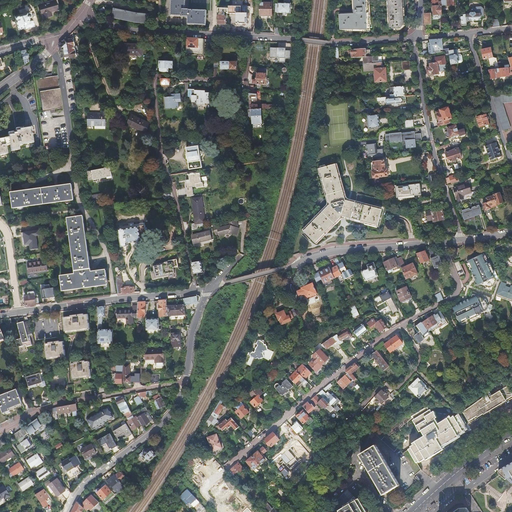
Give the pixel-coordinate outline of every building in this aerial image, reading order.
[(55,10),(52,0),(51,0),(37,4),(41,14),(42,14),(43,18),(52,16),(51,11),(55,10)] [(172,0),(171,16),(189,16),(189,24),(207,25),(207,10),(214,10),(214,0),(172,0)] [(275,2),(275,13),(291,13),(291,4),(290,4),(289,0),(283,0),(284,1),(278,1),(278,2),(275,2)] [(353,0),(354,13),(340,14),(341,28),(370,28),(368,0),(353,0)] [(402,0),(387,0),(389,30),(401,29),(404,25),(402,0)] [(442,15),(441,0),(432,0),(432,7),(434,7),(434,16),(442,15)] [(260,3),(260,15),(271,15),(271,3),(260,3)] [(228,6),(228,13),(233,14),(236,14),(236,24),(243,24),(245,24),(247,24),(248,19),(249,19),(249,15),(248,15),(248,14),(241,14),(241,7),(228,6)] [(464,16),(461,17),(462,25),(467,25),(466,21),(481,20),(481,16),(484,15),(484,8),(481,6),(476,6),(474,9),(474,12),(471,12),(470,13),(470,14),(464,14),(464,16)] [(116,9),(114,17),(137,22),(149,22),(149,21),(152,21),(152,18),(149,18),(149,15),(137,13),(116,9)] [(27,14),(14,17),(15,21),(14,22),(17,30),(23,28),(24,29),(34,26),(32,19),(29,20),(28,17),(30,17),(31,15),(30,13),(28,12),(27,13),(27,14)] [(218,14),(218,24),(226,24),(226,16),(219,16),(219,14),(218,14)] [(59,44),(60,46),(60,49),(61,49),(62,55),(69,54),(67,40),(67,38),(65,40),(59,44)] [(198,38),(187,38),(187,47),(198,47),(198,38)] [(69,54),(70,58),(71,58),(71,56),(76,56),(75,51),(74,51),(73,45),(74,45),(73,39),(67,40),(69,54)] [(443,50),(442,40),(431,41),(432,43),(428,44),(429,51),(423,52),(423,53),(423,55),(429,54),(436,53),(438,53),(449,51),(449,49),(443,50)] [(119,43),(118,55),(142,56),(143,45),(119,43)] [(286,48),(270,47),(270,58),(279,58),(279,62),(285,63),(285,58),(290,59),(291,51),(286,51),(286,48)] [(25,49),(20,51),(24,64),(29,61),(25,49)] [(352,58),(364,57),(366,57),(366,56),(370,56),(370,50),(366,50),(366,49),(352,50),(352,58)] [(449,51),(451,65),(458,64),(457,56),(456,50),(449,51)] [(491,50),(482,50),(483,60),(492,59),(491,50)] [(445,57),(435,58),(436,63),(437,63),(439,72),(443,72),(443,70),(446,69),(445,65),(446,64),(445,57)] [(160,61),(160,72),(168,72),(169,69),(172,69),(172,62),(160,61)] [(218,69),(213,69),(213,76),(224,77),(225,67),(232,67),(232,66),(236,67),(236,62),(232,62),(232,61),(220,61),(220,65),(218,65),(218,69)] [(409,69),(408,61),(400,61),(401,70),(409,69)] [(364,64),(363,64),(364,72),(375,71),(376,82),(387,81),(386,68),(385,69),(384,65),(382,66),(382,63),(364,64)] [(429,68),(427,68),(428,74),(431,74),(432,75),(432,76),(439,74),(439,72),(437,63),(436,63),(428,64),(429,66),(429,68)] [(511,67),(489,70),(489,74),(490,74),(491,79),(496,78),(496,77),(498,77),(510,76),(510,75),(511,74),(511,67)] [(253,80),(253,84),(254,85),(259,85),(259,89),(263,89),(263,85),(266,85),(266,74),(265,74),(265,70),(258,70),(258,80),(253,80)] [(460,70),(452,73),(453,80),(462,77),(460,71),(460,70)] [(58,75),(38,78),(43,111),(56,109),(56,112),(64,111),(58,75)] [(404,86),(389,87),(390,97),(405,96),(404,86)] [(203,88),(189,88),(188,95),(191,95),(191,102),(196,102),(196,104),(204,105),(204,102),(209,102),(209,89),(206,89),(205,91),(203,91),(203,88)] [(511,93),(491,96),(503,131),(510,129),(502,103),(511,102),(511,93)] [(167,98),(169,108),(173,108),(173,109),(182,108),(181,103),(184,102),(183,97),(181,98),(180,94),(174,95),(174,97),(167,98)] [(249,110),(261,110),(274,109),(273,106),(270,106),(270,105),(266,106),(266,105),(261,105),(261,106),(257,106),(257,104),(257,98),(257,94),(249,94),(249,110)] [(390,97),(374,98),(374,102),(382,101),(382,105),(406,103),(405,96),(390,97)] [(224,107),(216,108),(217,120),(237,118),(237,108),(224,109),(224,107)] [(439,127),(450,123),(449,119),(451,118),(448,107),(439,110),(440,111),(436,112),(439,122),(437,123),(439,127)] [(261,110),(249,110),(248,111),(248,115),(249,115),(249,118),(252,118),(253,124),(261,124),(262,123),(261,110)] [(87,126),(95,126),(95,125),(106,125),(106,112),(102,111),(102,114),(88,114),(87,126)] [(486,114),(477,118),(480,127),(489,124),(486,114)] [(131,115),(127,124),(145,132),(150,123),(131,115)] [(378,115),(368,115),(368,129),(379,128),(378,115)] [(445,132),(444,133),(445,136),(447,137),(449,136),(449,137),(459,134),(459,136),(461,135),(462,137),(465,136),(464,134),(466,134),(464,128),(457,130),(455,125),(446,128),(447,131),(445,132)] [(8,135),(9,137),(10,145),(11,151),(19,150),(18,146),(22,145),(22,144),(33,142),(31,127),(19,129),(19,130),(16,131),(16,132),(13,132),(13,134),(8,135)] [(415,132),(385,134),(386,142),(405,140),(406,140),(407,147),(406,147),(406,148),(415,147),(415,141),(422,140),(421,134),(415,134),(413,134),(413,132),(415,132)] [(376,139),(360,141),(361,145),(366,145),(368,159),(371,158),(380,157),(379,151),(377,151),(377,149),(376,139)] [(405,140),(406,149),(416,148),(415,141),(415,147),(406,148),(406,147),(407,147),(406,140),(405,140)] [(191,147),(187,148),(190,169),(202,168),(199,142),(193,143),(193,145),(191,146),(191,147)] [(450,149),(452,148),(451,143),(439,147),(440,152),(445,150),(450,149)] [(496,143),(485,146),(490,161),(501,157),(496,143)] [(450,149),(445,150),(449,162),(462,158),(459,149),(451,151),(450,149)] [(371,163),(372,169),(373,170),(374,177),(388,176),(387,169),(385,169),(384,161),(374,162),(374,163),(371,163)] [(329,205),(303,233),(315,244),(340,217),(376,226),(381,210),(345,201),(336,165),(319,169),(329,205)] [(112,177),(111,168),(86,172),(88,181),(93,180),(93,182),(98,182),(98,180),(112,177)] [(189,175),(190,180),(190,183),(187,183),(188,188),(193,187),(195,187),(196,188),(198,187),(198,188),(203,188),(202,183),(201,183),(199,174),(189,175)] [(460,181),(458,174),(449,177),(452,184),(460,181)] [(187,197),(194,196),(193,187),(188,188),(187,183),(190,183),(190,180),(185,181),(187,197)] [(469,183),(454,188),(458,200),(464,198),(463,195),(471,192),(469,183)] [(420,184),(395,187),(397,198),(421,195),(420,184)] [(72,185),(11,192),(12,207),(74,200),(72,185)] [(101,193),(86,195),(88,205),(93,204),(93,203),(98,202),(98,200),(102,200),(101,193)] [(488,202),(483,203),(485,210),(502,204),(502,203),(503,202),(500,193),(494,195),(494,196),(490,197),(490,198),(487,199),(488,202)] [(198,198),(189,200),(195,224),(191,225),(192,230),(200,229),(199,223),(204,222),(198,198)] [(470,208),(462,210),(463,213),(462,213),(462,214),(463,214),(465,220),(465,219),(468,218),(469,218),(472,217),(472,218),(473,218),(472,217),(482,214),(482,215),(479,205),(477,206),(477,207),(476,207),(476,206),(472,207),(472,209),(470,209),(470,208)] [(426,216),(425,216),(426,222),(433,221),(433,222),(444,220),(442,210),(432,212),(431,211),(425,212),(426,216)] [(75,275),(60,276),(62,290),(107,284),(105,271),(90,273),(83,217),(68,218),(75,275)] [(235,223),(236,220),(213,226),(215,236),(226,234),(237,236),(239,229),(236,228),(235,223)] [(124,228),(118,229),(121,246),(127,245),(127,243),(141,241),(140,235),(146,234),(144,224),(137,225),(138,226),(124,229),(124,228)] [(40,236),(39,230),(35,231),(35,232),(28,233),(28,232),(23,233),(24,236),(21,237),(22,242),(24,241),(25,246),(30,246),(31,250),(38,249),(36,236),(40,236)] [(210,232),(191,236),(193,245),(212,241),(210,232)] [(231,251),(235,257),(240,254),(236,248),(231,251)] [(425,252),(416,255),(420,264),(428,261),(425,252)] [(483,252),(467,259),(475,279),(474,282),(484,287),(485,285),(487,287),(493,284),(495,280),(483,252)] [(45,253),(37,254),(38,262),(28,263),(29,272),(48,270),(45,253)] [(439,256),(431,259),(434,269),(443,266),(439,256)] [(396,257),(383,263),(388,273),(389,276),(394,274),(393,271),(397,269),(399,272),(401,271),(401,270),(396,259),(396,257)] [(334,258),(333,258),(337,265),(337,266),(340,272),(346,270),(342,262),(340,263),(337,258),(334,258)] [(401,271),(405,280),(417,275),(413,265),(405,268),(401,258),(396,259),(401,270),(401,271)] [(201,261),(191,263),(193,274),(203,273),(201,261)] [(167,277),(174,276),(174,270),(175,262),(166,263),(166,265),(154,266),(154,271),(155,278),(167,277)] [(369,269),(361,271),(365,281),(366,280),(376,277),(377,277),(375,270),(375,269),(374,264),(369,266),(369,269)] [(334,277),(334,278),(342,275),(340,272),(337,266),(330,269),(334,277)] [(330,269),(329,267),(318,272),(319,273),(316,274),(319,280),(322,279),(325,287),(336,282),(334,278),(334,277),(330,269)] [(340,272),(342,275),(343,278),(353,274),(350,268),(346,270),(340,272)] [(168,280),(167,277),(155,278),(154,271),(151,271),(152,281),(168,280)] [(121,274),(115,275),(118,294),(134,292),(133,286),(129,286),(129,285),(125,286),(125,287),(122,287),(122,284),(123,283),(121,274)] [(500,281),(495,293),(511,300),(511,285),(509,285),(509,287),(505,286),(505,283),(500,281)] [(301,291),(297,293),(301,302),(316,294),(312,284),(300,289),(301,291)] [(399,290),(395,292),(400,303),(410,298),(406,289),(399,291),(399,290)] [(26,306),(36,304),(34,293),(33,292),(30,292),(30,295),(25,295),(25,297),(26,303),(26,306)] [(390,315),(396,312),(386,292),(371,299),(375,306),(384,301),(387,308),(379,311),(381,317),(389,313),(390,315)] [(470,296),(451,304),(458,321),(485,309),(487,305),(485,299),(482,298),(482,297),(471,292),(470,296)] [(199,296),(184,299),(184,306),(184,307),(198,303),(201,297),(199,296)] [(101,306),(98,307),(98,344),(102,344),(110,344),(113,344),(113,330),(102,330),(102,322),(102,317),(105,317),(105,306),(101,306)] [(167,306),(167,317),(186,316),(184,307),(184,306),(167,306)] [(354,306),(348,308),(353,318),(359,316),(354,306)] [(137,319),(137,307),(133,307),(133,310),(116,311),(116,318),(126,318),(126,322),(133,322),(133,319),(137,319)] [(283,312),(275,316),(278,322),(279,322),(281,326),(290,322),(289,320),(296,317),(293,310),(289,311),(290,312),(284,315),(283,312)] [(435,316),(439,321),(443,319),(443,318),(440,313),(435,316)] [(72,316),(66,317),(67,332),(91,329),(89,314),(85,315),(85,314),(72,315),(72,316)] [(422,323),(427,330),(429,328),(430,330),(432,330),(437,327),(437,325),(436,324),(437,323),(432,316),(429,318),(428,317),(426,318),(427,319),(422,323)] [(370,329),(374,326),(379,333),(386,328),(380,320),(377,322),(376,320),(375,321),(373,319),(367,324),(370,329)] [(437,325),(437,327),(437,328),(446,323),(443,319),(439,321),(437,323),(436,324),(437,325)] [(158,320),(146,321),(146,332),(159,330),(158,320)] [(33,334),(29,321),(18,324),(22,337),(22,339),(21,340),(16,341),(18,348),(27,346),(27,347),(33,346),(30,337),(28,337),(28,335),(33,334)] [(418,333),(414,336),(418,342),(420,341),(423,340),(424,338),(422,337),(427,333),(420,322),(416,325),(415,327),(418,333)] [(362,324),(352,331),(357,337),(367,330),(362,324)] [(343,330),(332,336),(337,342),(351,335),(347,328),(343,330)] [(177,334),(172,334),(172,347),(177,347),(181,347),(180,335),(177,335),(177,334)] [(397,336),(383,345),(389,353),(392,351),(392,350),(401,344),(397,336)] [(341,347),(332,337),(329,339),(320,345),(324,349),(332,344),(336,350),(341,347)] [(251,353),(249,357),(253,359),(254,360),(257,359),(257,360),(262,359),(266,361),(270,352),(265,350),(263,344),(262,345),(261,343),(257,340),(254,346),(256,346),(252,353),(251,353)] [(50,343),(46,344),(48,358),(66,356),(64,342),(60,342),(60,341),(49,342),(50,343)] [(164,348),(146,349),(146,359),(156,358),(156,361),(164,361),(164,348)] [(311,374),(316,379),(324,372),(320,368),(321,366),(320,365),(327,358),(319,349),(311,356),(314,358),(308,364),(315,371),(311,374)] [(376,351),(371,355),(373,357),(384,370),(388,366),(376,351)] [(371,355),(369,352),(365,355),(370,360),(373,357),(371,355)] [(75,363),(72,364),(73,378),(92,376),(90,361),(86,362),(86,361),(75,363)] [(130,364),(123,364),(123,365),(123,374),(123,379),(125,379),(125,382),(131,381),(131,376),(130,376),(130,364)] [(346,370),(345,371),(347,373),(353,380),(353,381),(356,379),(351,373),(358,368),(354,364),(346,370)] [(295,371),(301,378),(304,380),(310,373),(301,365),(295,371)] [(295,371),(288,379),(294,385),(297,388),(301,384),(304,386),(307,383),(304,380),(301,378),(295,371)] [(40,373),(26,377),(29,386),(30,388),(37,386),(37,384),(40,383),(42,387),(47,385),(45,380),(42,381),(40,373)] [(131,376),(131,381),(140,381),(140,373),(135,373),(135,376),(131,376)] [(353,380),(347,373),(337,382),(343,389),(353,380)] [(113,383),(123,383),(123,382),(123,379),(123,374),(117,374),(113,374),(113,383)] [(151,385),(160,384),(158,375),(150,377),(151,385)] [(418,379),(408,388),(418,399),(428,390),(418,379)] [(292,387),(285,380),(278,386),(277,385),(277,384),(276,384),(275,384),(274,385),(273,386),(273,387),(273,388),(281,396),(284,395),(286,394),(289,392),(287,390),(292,387)] [(511,389),(509,391),(506,387),(493,394),(492,392),(490,392),(488,393),(483,399),(484,400),(466,411),(468,415),(466,416),(471,423),(511,398),(511,389)] [(258,389),(256,388),(247,395),(248,396),(251,394),(258,389)] [(251,394),(248,396),(251,400),(249,402),(254,407),(261,401),(258,397),(262,394),(258,389),(251,394)] [(17,390),(0,396),(0,404),(4,413),(10,411),(9,409),(23,404),(17,390)] [(152,390),(146,391),(144,391),(138,392),(140,396),(142,399),(144,399),(143,398),(147,396),(152,394),(151,392),(152,391),(152,390)] [(321,391),(318,393),(323,398),(330,405),(334,409),(337,412),(340,408),(336,405),(340,401),(331,391),(329,393),(328,392),(326,394),(322,390),(321,391)] [(380,390),(374,397),(377,399),(375,401),(378,403),(379,402),(382,404),(388,397),(386,395),(387,394),(385,391),(383,393),(380,390)] [(38,393),(29,396),(32,403),(40,400),(38,393)] [(123,395),(114,396),(122,412),(126,413),(128,417),(133,414),(127,401),(126,401),(125,399),(126,399),(127,398),(126,396),(125,396),(124,396),(123,395)] [(161,395),(153,399),(158,409),(166,405),(165,403),(164,401),(161,395)] [(142,399),(140,396),(135,398),(139,405),(144,402),(142,399)] [(315,396),(310,400),(315,405),(317,404),(322,408),(323,407),(325,409),(326,408),(330,412),(334,409),(330,405),(323,398),(320,401),(315,396)] [(51,397),(41,401),(43,407),(53,403),(51,397)] [(222,402),(219,400),(219,401),(206,422),(210,424),(213,418),(215,419),(221,409),(222,410),(223,408),(220,405),(222,402)] [(239,401),(233,406),(237,411),(238,410),(242,406),(243,406),(240,403),(239,401)] [(340,401),(336,405),(340,408),(340,409),(344,405),(340,401)] [(306,404),(302,407),(308,413),(311,410),(314,407),(311,404),(310,405),(308,402),(306,404)] [(57,407),(56,407),(58,414),(67,413),(68,413),(72,413),(72,412),(78,410),(76,404),(57,407)] [(236,411),(235,413),(240,419),(248,412),(242,406),(238,410),(237,411),(236,411)] [(316,406),(314,407),(311,410),(314,412),(316,415),(320,410),(316,406)] [(106,408),(86,420),(92,429),(112,416),(106,408)] [(303,410),(296,416),(302,424),(305,421),(308,425),(313,421),(310,417),(309,418),(303,410)] [(460,420),(458,416),(457,417),(456,416),(454,418),(453,417),(440,424),(438,420),(439,419),(437,413),(434,414),(432,410),(428,412),(426,410),(414,417),(415,420),(414,421),(417,426),(420,432),(422,431),(426,437),(413,444),(413,445),(411,447),(412,448),(409,450),(417,463),(420,461),(421,462),(426,459),(427,460),(438,454),(439,453),(438,452),(443,449),(442,447),(453,441),(464,431),(466,429),(460,420)] [(154,420),(149,411),(138,417),(142,424),(143,426),(154,420)] [(138,417),(138,416),(128,422),(132,430),(142,424),(138,417)] [(227,422),(225,420),(216,427),(218,429),(219,428),(222,431),(225,429),(226,430),(231,426),(235,431),(238,427),(231,418),(227,422)] [(33,423),(26,428),(34,440),(49,429),(46,423),(42,426),(38,420),(33,423)] [(294,424),(291,427),(298,435),(303,431),(300,428),(301,428),(299,427),(300,426),(296,421),(293,424),(294,424)] [(320,424),(325,430),(329,426),(323,421),(320,424)] [(133,435),(127,423),(114,431),(117,437),(124,433),(127,438),(133,435)] [(377,427),(365,434),(367,438),(375,434),(378,440),(395,452),(398,448),(381,434),(377,427)] [(19,440),(21,444),(17,446),(22,453),(34,445),(31,439),(31,438),(29,435),(27,436),(26,435),(28,433),(24,428),(13,435),(17,441),(19,440)] [(464,433),(464,431),(453,441),(459,437),(459,436),(464,433)] [(273,432),(264,440),(271,447),(279,440),(276,436),(273,432)] [(118,446),(110,433),(98,440),(102,446),(108,442),(111,448),(112,447),(113,449),(118,446)] [(210,452),(209,453),(215,459),(218,456),(217,455),(221,450),(220,448),(215,435),(206,438),(210,452)] [(251,445),(258,439),(257,437),(249,443),(251,445)] [(1,440),(0,441),(0,462),(1,464),(15,455),(10,448),(1,454),(0,451),(0,449),(5,446),(1,440)] [(93,446),(83,452),(88,460),(98,455),(93,446)] [(374,446),(359,455),(383,495),(399,485),(374,446)] [(145,449),(139,455),(142,458),(143,457),(148,463),(156,455),(151,449),(149,451),(147,450),(145,449)] [(263,455),(259,451),(252,457),(259,465),(265,460),(262,456),(263,455)] [(37,454),(26,461),(31,468),(36,465),(36,466),(43,462),(37,454)] [(77,466),(81,464),(76,455),(70,459),(69,458),(62,462),(67,472),(65,473),(69,480),(73,477),(80,473),(76,467),(76,466),(77,466)] [(259,465),(252,457),(247,461),(254,470),(259,465)] [(9,466),(5,469),(11,479),(25,470),(20,463),(11,469),(9,466)] [(237,463),(227,472),(233,479),(243,470),(237,463)] [(511,463),(499,471),(498,472),(498,473),(498,474),(499,475),(505,481),(505,480),(506,480),(511,484),(507,479),(511,477),(511,463)] [(45,467),(35,474),(39,481),(50,474),(45,467)] [(116,475),(121,483),(123,482),(122,480),(125,478),(120,472),(116,475)] [(114,473),(110,478),(121,490),(125,487),(121,483),(116,475),(114,473)] [(14,483),(21,494),(35,485),(30,478),(20,484),(18,480),(14,483)] [(121,490),(110,478),(108,480),(114,488),(116,491),(118,493),(121,490)] [(58,481),(51,486),(58,497),(65,491),(58,481)] [(97,493),(102,499),(101,499),(103,500),(104,502),(105,502),(115,494),(114,493),(114,492),(116,491),(114,488),(111,491),(106,485),(107,485),(105,482),(104,482),(103,482),(102,483),(102,484),(101,485),(101,486),(101,487),(102,488),(100,489),(100,488),(99,488),(98,488),(97,488),(96,489),(94,490),(97,493)] [(10,496),(4,486),(0,488),(0,499),(4,497),(5,499),(10,496)] [(44,489),(36,494),(44,506),(47,504),(46,503),(50,500),(44,489)] [(198,502),(185,489),(180,494),(181,495),(178,498),(185,505),(188,503),(189,504),(192,507),(198,502)] [(347,491),(336,501),(341,507),(352,497),(347,491)] [(104,502),(103,500),(101,501),(104,505),(117,495),(114,492),(114,493),(115,494),(105,502),(104,502)] [(237,507),(247,498),(242,492),(232,502),(237,507)] [(84,503),(81,506),(84,508),(87,511),(88,511),(87,511),(89,509),(91,511),(99,503),(91,495),(83,503),(84,503)] [(365,511),(358,499),(356,500),(354,497),(341,509),(338,510),(335,511),(365,511)] [(72,511),(81,511),(84,508),(81,506),(79,504),(77,502),(72,511)] [(267,511),(271,508),(266,503),(260,508),(263,511),(267,511)]
